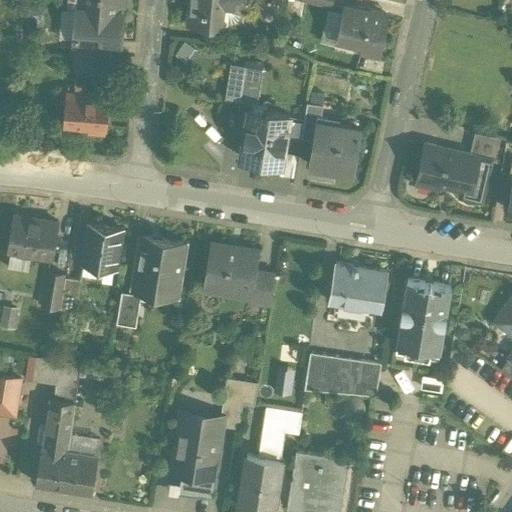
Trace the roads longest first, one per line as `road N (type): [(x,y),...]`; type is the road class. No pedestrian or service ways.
road 1 (residential): [(372,234),(135,192)]
road 2 (residential): [(372,234),(424,0)]
road 3 (residential): [(135,192),(154,0)]
road 4 (residential): [(511,258),(372,234)]
road 5 (residential): [(135,192),(0,177)]
